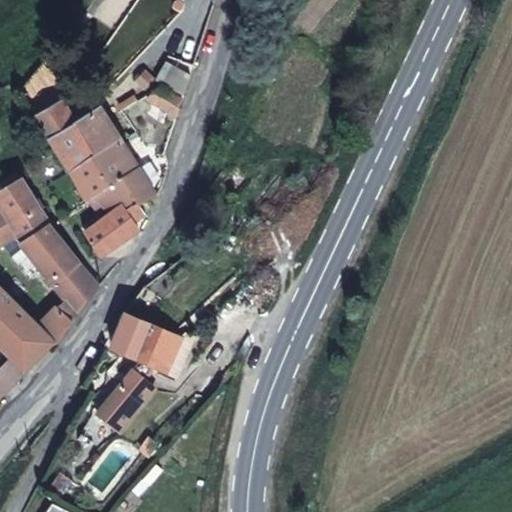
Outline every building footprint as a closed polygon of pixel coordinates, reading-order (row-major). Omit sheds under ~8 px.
[(183,9),(184,5),(184,3),(184,2),(181,0),(176,0),(176,1),(174,4),(174,6),(180,11),(183,9)] [(185,95),(191,74),(167,61),(157,78),(182,94),(185,95)] [(153,94),(162,86),(146,71),(137,81),(151,93),(153,94)] [(177,117),(183,99),(162,86),(153,94),(148,98),(177,117)] [(138,101),(135,97),(120,107),(123,111),(138,101)] [(67,109),(62,101),(37,116),(51,138),(76,123),(75,122),(67,109)] [(95,154),(120,138),(100,106),(75,122),(76,123),(95,154)] [(95,154),(76,123),(51,138),(70,170),(94,155),(95,154)] [(121,140),(120,138),(95,154),(94,155),(112,184),(138,166),(121,140)] [(112,184),(94,155),(70,170),(89,202),(97,196),(112,184)] [(239,164),(235,168),(250,180),(254,175),(239,164)] [(156,196),(138,166),(112,184),(97,196),(111,213),(121,206),(125,211),(137,202),(140,206),(156,196)] [(219,190),(233,200),(250,180),(235,168),(219,190)] [(22,181),(17,172),(2,181),(7,190),(22,181)] [(30,194),(22,181),(7,190),(0,194),(0,202),(3,207),(20,233),(24,240),(48,223),(30,194)] [(140,206),(137,202),(125,211),(133,221),(145,213),(140,206)] [(125,211),(121,206),(111,213),(106,218),(87,232),(102,255),(138,230),(133,221),(125,211)] [(0,244),(20,233),(3,207),(0,208),(0,244)] [(106,218),(102,212),(83,226),(87,232),(106,218)] [(52,229),(49,226),(48,223),(24,240),(21,242),(66,299),(79,315),(99,287),(98,286),(85,270),(52,229)] [(53,343),(55,341),(38,324),(0,286),(0,345),(11,357),(24,371),(53,343)] [(153,312),(162,299),(146,287),(145,287),(136,300),(153,312)] [(79,315),(66,299),(58,307),(74,321),(79,315)] [(74,321),(58,307),(38,324),(55,341),(53,343),(54,343),(55,344),(56,344),(57,343),(58,343),(74,321)] [(167,371),(181,337),(173,333),(126,313),(112,347),(141,359),(99,413),(121,430),(154,387),(142,377),(148,370),(151,364),(167,371)] [(178,375),(194,337),(186,334),(181,337),(167,371),(178,375)] [(0,394),(24,371),(11,357),(0,368),(0,394)] [(90,446),(106,422),(82,408),(80,407),(66,431),(67,432),(90,446)] [(57,503),(73,482),(72,481),(62,474),(45,494),(54,501),(57,503)] [(72,511),(73,511),(57,503),(54,501),(46,511),(72,511)]
